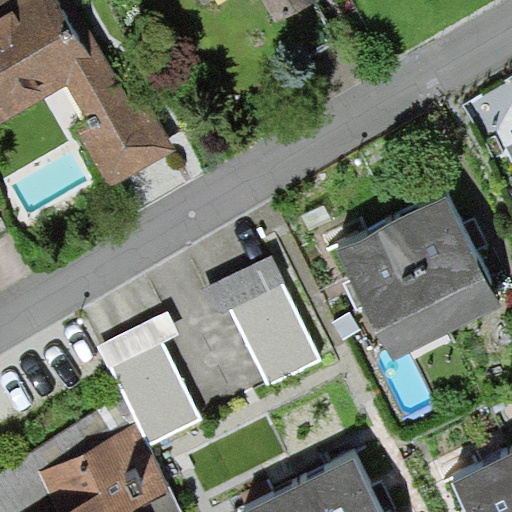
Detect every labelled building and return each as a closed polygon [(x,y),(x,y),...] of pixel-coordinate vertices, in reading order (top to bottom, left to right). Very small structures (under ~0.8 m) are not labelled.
[(73,0),(3,0),(0,2),(0,118),(72,81),(95,124),(70,137),(103,200),(184,158),(146,85),(124,96),(73,0)] [(197,0),(200,5),(208,0),(265,0),(278,23),(320,0),(197,0)] [(442,191),(329,251),(384,353),(390,365),(404,358),(503,305),(442,191)] [(201,295),(212,318),(225,312),(263,393),(318,368),(269,263),(201,295)] [(139,423),(148,443),(199,417),(162,343),(178,335),(167,313),(100,347),(123,392),(139,423)] [(123,392),(0,472),(0,511),(53,511),(60,509),(41,470),(139,423),(123,392)] [(60,509),(53,511),(181,511),(148,443),(139,423),(41,470),(60,509)] [(511,511),(511,448),(450,479),(466,511),(511,511)] [(385,511),(356,454),(240,511),(239,511),(385,511)]
